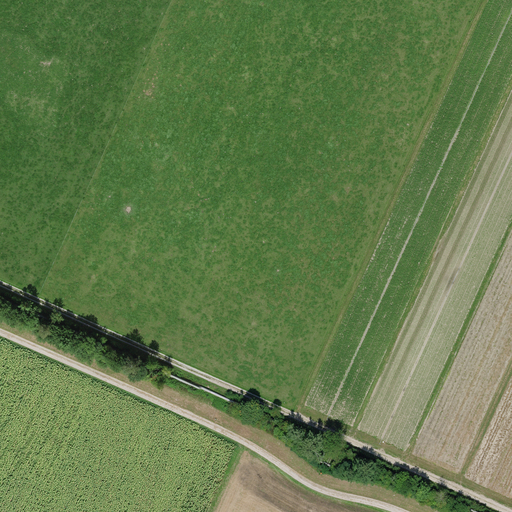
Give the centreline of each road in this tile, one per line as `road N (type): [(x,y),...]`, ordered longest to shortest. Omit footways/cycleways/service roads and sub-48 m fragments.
road 1 (track): [(506,511),(0,283)]
road 2 (track): [(0,331),(226,433),(309,485),(403,511)]
